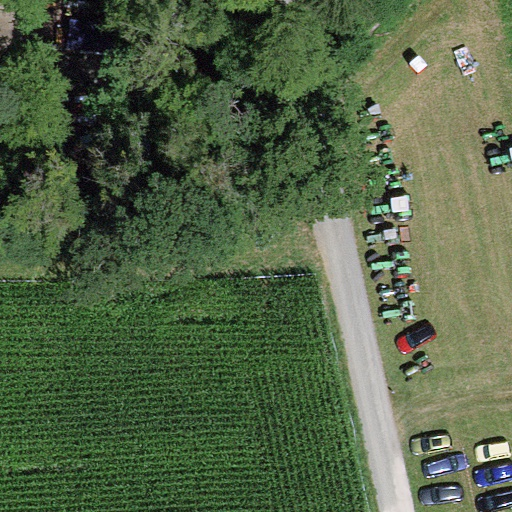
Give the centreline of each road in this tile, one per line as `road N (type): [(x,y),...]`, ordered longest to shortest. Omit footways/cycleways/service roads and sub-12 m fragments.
road 1 (track): [(276,42),(0,55)]
road 2 (residential): [(395,511),(336,246)]
road 3 (track): [(265,0),(336,246)]
road 4 (track): [(373,418),(511,394)]
